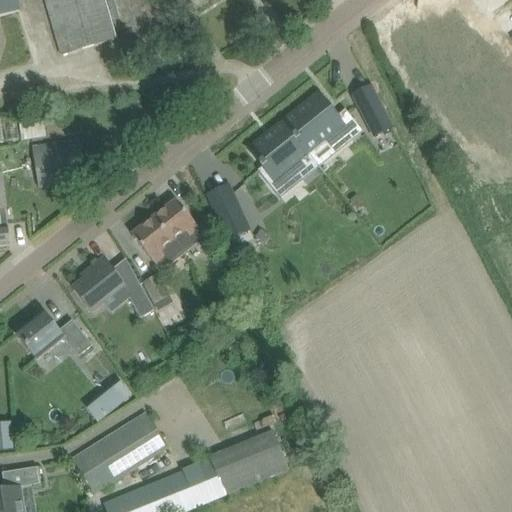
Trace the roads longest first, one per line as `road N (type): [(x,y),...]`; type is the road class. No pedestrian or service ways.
road 1 (unclassified): [(0,294),(254,86)]
road 2 (unclassified): [(0,94),(110,88),(220,65),(254,86)]
road 3 (unclassified): [(254,86),(362,0)]
